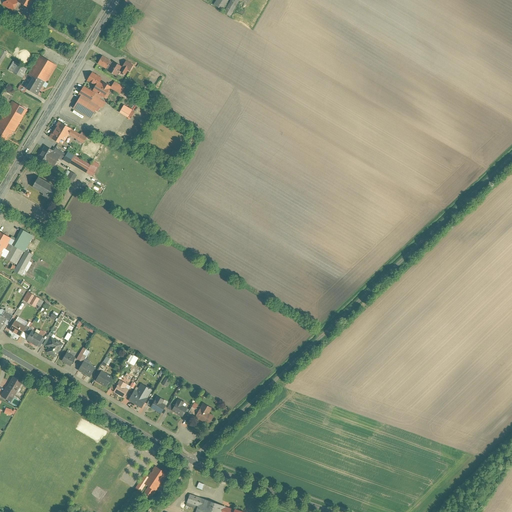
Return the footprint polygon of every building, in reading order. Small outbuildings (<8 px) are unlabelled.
[(13,10),(17,2),(16,1),(16,0),(15,0),(5,0),(3,5),(13,10)] [(17,2),(33,11),(39,0),(16,0),(16,1),(17,2)] [(216,0),(213,5),(222,10),(228,0),(216,0)] [(239,0),(231,0),(223,13),(230,17),(239,0)] [(35,76),(46,82),(56,66),(40,56),(28,75),(33,79),(35,76)] [(102,56),(98,64),(106,69),(106,68),(109,70),(113,63),(111,62),(111,61),(102,56)] [(8,70),(22,78),(28,70),(14,61),(8,70)] [(133,66),(126,61),(121,69),(126,73),(128,70),(130,71),(133,66)] [(113,63),(109,70),(108,71),(116,75),(121,67),(113,63)] [(87,80),(96,86),(98,83),(101,78),(92,72),(87,80)] [(29,85),(27,89),(37,95),(46,82),(35,76),(33,79),(29,85)] [(114,82),(111,88),(121,94),(124,88),(114,82)] [(94,91),(102,96),(106,98),(109,94),(107,92),(110,87),(104,83),(103,85),(98,83),(96,86),(94,90),(94,91)] [(81,96),(73,108),(90,119),(96,110),(98,106),(101,107),(103,109),(106,103),(100,99),(102,96),(94,91),(93,92),(84,87),(79,95),(81,96)] [(15,132),(28,110),(12,101),(0,121),(0,128),(10,134),(11,135),(13,131),(15,132)] [(133,110),(124,105),(119,112),(128,117),(129,116),(132,111),(133,110)] [(80,135),(59,121),(49,138),(58,143),(61,138),(65,141),(69,135),(83,144),(88,136),(82,133),(80,135)] [(0,140),(4,143),(10,134),(0,128),(0,140)] [(116,135),(115,137),(126,143),(127,141),(116,135)] [(54,151),(45,146),(38,159),(53,168),(59,158),(63,160),(66,154),(55,148),(54,151)] [(66,154),(63,160),(69,164),(70,163),(75,155),(68,151),(66,154)] [(91,165),(75,155),(70,163),(92,176),(97,169),(91,165)] [(65,175),(63,178),(72,183),(77,176),(71,173),(69,177),(65,175)] [(54,186),(38,177),(36,180),(33,178),(31,182),(34,184),(32,187),(43,193),(42,195),(51,201),(53,198),(52,197),(57,190),(53,188),(54,186)] [(0,251),(1,253),(4,249),(9,252),(5,258),(16,264),(23,251),(25,252),(14,271),(21,275),(33,255),(26,251),(27,249),(26,248),(33,236),(21,229),(18,236),(17,239),(12,236),(11,238),(0,231),(0,251)] [(9,252),(4,249),(1,253),(0,255),(5,258),(9,252)] [(43,301),(27,291),(22,299),(34,306),(35,303),(40,306),(43,301)] [(0,309),(0,328),(4,323),(6,324),(12,315),(1,308),(0,309)] [(54,320),(58,314),(53,311),(50,318),(54,320)] [(27,322),(18,316),(10,329),(19,335),(27,322)] [(42,336),(32,330),(26,339),(40,347),(44,339),(41,337),(42,336)] [(63,343),(50,336),(45,345),(49,347),(46,351),(55,356),(63,343)] [(74,357),(66,352),(61,361),(69,366),(74,357)] [(131,354),(127,362),(134,366),(138,358),(131,354)] [(102,365),(106,367),(107,365),(109,365),(111,359),(105,357),(102,365)] [(95,367),(83,361),(78,370),(89,377),(95,367)] [(111,376),(101,370),(95,380),(105,386),(111,376)] [(22,382),(14,377),(8,387),(7,387),(1,396),(11,402),(17,391),(20,386),(22,382)] [(131,385),(122,379),(114,392),(123,398),(131,385)] [(138,388),(135,387),(128,400),(141,407),(151,389),(141,383),(138,388)] [(167,402),(157,396),(150,407),(160,413),(167,402)] [(184,402),(178,399),(171,410),(182,416),(187,407),(183,404),(184,402)] [(211,407),(202,402),(195,417),(209,424),(214,415),(209,412),(211,407)] [(166,474),(155,466),(143,482),(145,484),(120,511),(123,511),(146,487),(143,493),(149,497),(166,474)] [(234,510),(190,495),(186,506),(197,510),(196,511),(242,511),(235,510),(234,510)]
